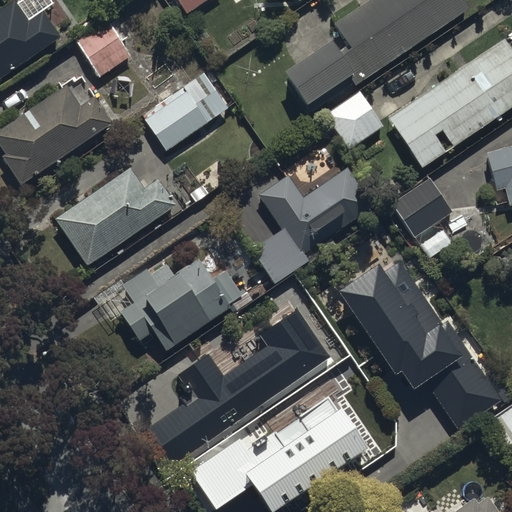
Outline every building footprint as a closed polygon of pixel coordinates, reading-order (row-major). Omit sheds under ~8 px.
[(0,72),(57,34),(38,7),(25,16),(13,0),(4,0),(0,3),(0,72)] [(174,0),(187,18),(213,0),(174,0)] [(308,109),(357,76),(361,81),(468,9),(461,0),(354,0),(321,23),(327,32),(278,66),(308,109)] [(72,38),(99,78),(133,55),(106,15),(72,38)] [(383,115),(418,167),(511,103),(511,50),(501,35),(383,115)] [(141,112),(167,151),(228,109),(201,71),(141,112)] [(0,125),(0,145),(24,181),(98,131),(112,122),(90,91),(77,100),(65,81),(0,125)] [(321,115),(345,151),(383,125),(359,89),(321,115)] [(511,147),(488,154),(497,189),(506,186),(511,205),(511,204),(511,147)] [(53,214),(86,262),(159,212),(173,203),(153,174),(140,183),(127,164),(53,214)] [(310,258),(303,248),(370,202),(345,165),(302,194),(286,172),(257,192),(272,215),(279,224),(246,246),(272,284),(310,258)] [(389,204),(414,240),(456,211),(431,175),(389,204)] [(196,254),(171,271),(161,257),(123,283),(133,297),(111,312),(145,362),(230,304),(243,295),(223,265),(209,274),(196,254)] [(393,369),(399,365),(412,383),(421,377),(456,428),(500,399),(446,320),(442,323),(398,257),(383,267),(375,256),(334,283),(393,369)] [(330,357),(296,309),(259,334),(267,345),(223,376),(208,354),(177,376),(192,397),(146,428),(172,466),(330,357)] [(240,439),(192,473),(217,510),(255,484),(274,511),(369,447),(331,393),(248,451),(240,439)] [(511,401),(481,422),(511,466),(511,401)] [(497,511),(481,489),(447,511),(497,511)]
